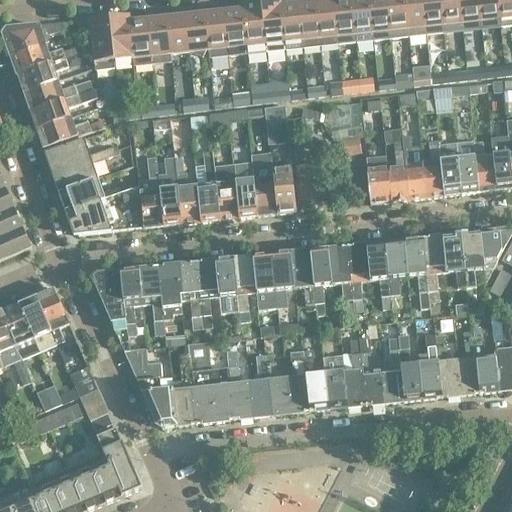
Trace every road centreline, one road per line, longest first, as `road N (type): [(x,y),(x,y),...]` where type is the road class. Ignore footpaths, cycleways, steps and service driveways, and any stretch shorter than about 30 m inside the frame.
road 1 (residential): [(63,262),(511,211)]
road 2 (residential): [(152,450),(511,405)]
road 3 (residential): [(63,262),(152,450)]
road 4 (residential): [(0,99),(63,262)]
